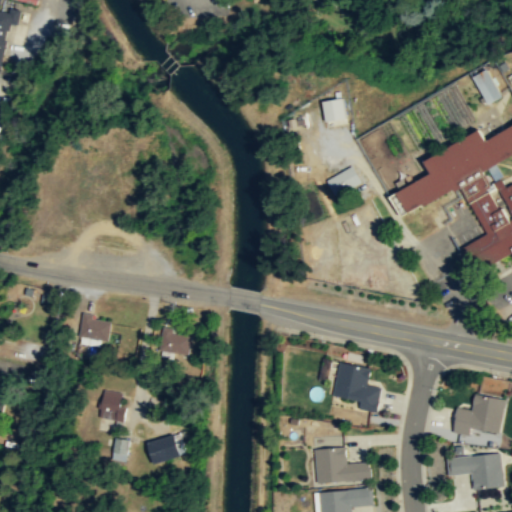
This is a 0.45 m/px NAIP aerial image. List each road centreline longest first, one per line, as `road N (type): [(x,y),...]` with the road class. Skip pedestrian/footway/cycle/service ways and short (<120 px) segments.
road 1 (tertiary): [(259,302),(511,354)]
road 2 (tertiary): [(7,260),(229,296)]
road 3 (residential): [(414,511),(411,440),(431,338)]
